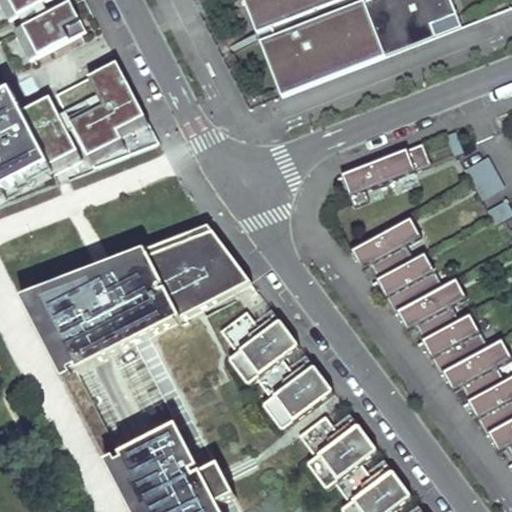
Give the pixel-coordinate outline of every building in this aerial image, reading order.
[(0,0),(0,4),(10,23),(19,18),(43,6),(54,0),(0,0)] [(244,0),(243,0),(257,36),(271,31),(275,38),(260,44),(282,99),(462,29),(450,0),(374,0),(372,1),(371,0),(244,0)] [(72,5),(50,17),(25,30),(15,35),(30,64),(87,34),(72,5)] [(43,6),(19,18),(25,30),(50,17),(43,6)] [(118,66),(57,98),(84,150),(91,147),(96,149),(102,151),(105,151),(114,151),(120,150),(126,149),(134,145),(140,142),(141,141),(154,135),(131,91),(118,66)] [(13,95),(0,101),(0,196),(52,170),(55,175),(69,168),(38,108),(23,116),(13,95)] [(0,196),(0,207),(84,164),(78,153),(84,150),(57,98),(38,108),(69,168),(55,175),(52,170),(0,196)] [(465,154),(457,132),(448,136),(456,157),(465,154)] [(91,147),(84,150),(95,172),(160,146),(154,135),(141,141),(140,142),(134,145),(126,149),(120,150),(114,151),(105,151),(102,151),(96,149),(91,147)] [(367,192),(433,167),(425,145),(349,175),(352,184),(347,186),(356,209),(371,203),(367,192)] [(498,174),(489,157),(466,170),(475,187),(498,174)] [(507,190),(498,174),(475,187),(484,203),(507,190)] [(352,184),(349,175),(344,177),(347,186),(352,184)] [(492,220),(511,210),(507,201),(488,211),(492,220)] [(497,228),(511,219),(511,211),(511,210),(492,220),(497,228)] [(422,240),(412,221),(395,230),(405,250),(422,240)] [(66,383),(81,375),(43,303),(215,236),(210,230),(23,302),(66,383)] [(379,282),(385,279),(412,264),(412,263),(405,250),(395,230),(361,249),(367,261),(371,268),(379,281),(379,282)] [(215,236),(43,303),(81,375),(252,286),(215,236)] [(367,261),(361,249),(352,254),(363,273),(371,268),(367,261)] [(436,293),(438,292),(430,277),(436,274),(425,256),(412,263),(412,264),(385,279),(389,285),(393,293),(386,297),(396,316),(398,315),(407,310),(436,294),(436,293)] [(444,289),(436,274),(430,277),(438,292),(442,290),(444,289)] [(389,285),(385,279),(379,282),(379,281),(377,282),(386,297),(393,293),(389,285)] [(470,299),(459,280),(444,289),(442,290),(453,309),(470,299)] [(425,343),(431,339),(457,325),(457,324),(460,323),(453,309),(442,290),(438,292),(436,293),(436,294),(407,310),(414,323),(417,329),(425,343)] [(414,323),(407,310),(398,315),(408,334),(417,329),(414,323)] [(443,375),(453,370),(482,354),(481,354),(484,352),(476,338),(481,335),(471,317),(460,323),(457,324),(457,325),(431,339),(436,349),(440,356),(432,360),(442,377),(443,376),(443,375)] [(302,438),(327,420),(310,398),(292,375),(275,352),(258,328),(233,347),(250,370),(239,379),(256,402),(268,393),(285,416),(274,424),(290,447),(302,438)] [(489,349),(481,335),(476,338),(484,352),(488,350),(489,349)] [(275,352),(292,375),(310,361),(293,339),(275,352)] [(436,349),(431,339),(425,343),(423,343),(432,360),(440,356),(436,349)] [(511,361),(511,352),(505,341),(489,349),(488,350),(499,369),(511,361)] [(470,403),(477,400),(503,385),(506,383),(499,369),(488,350),(484,352),(481,354),(482,354),(453,370),(458,380),(462,389),(470,403)] [(458,380),(453,370),(443,375),(443,376),(454,394),(462,389),(458,380)] [(489,435),(498,431),(511,422),(511,379),(506,383),(503,385),(477,400),(480,407),(485,416),(478,420),(488,437),(489,436),(489,435)] [(310,398),(327,420),(345,407),(328,384),(310,398)] [(480,407),(477,400),(470,403),(468,403),(478,420),(485,416),(480,407)] [(395,511),(378,489),(361,466),(344,443),(327,420),(302,438),(319,461),(308,470),(325,493),(336,484),(354,508),(347,511),(395,511)] [(509,450),(511,456),(511,422),(498,431),(503,439),(509,450)] [(344,443),(361,466),(379,453),(362,430),(344,443)] [(201,472),(180,431),(124,460),(138,485),(133,488),(145,511),(149,511),(151,511),(221,511),(219,508),(236,499),(221,469),(197,482),(194,476),(201,472)] [(503,439),(498,431),(489,435),(500,455),(509,450),(503,439)] [(138,485),(124,460),(109,468),(132,511),(151,511),(149,511),(145,511),(133,488),(138,485)] [(378,489),(395,511),(413,498),(396,476),(378,489)]
